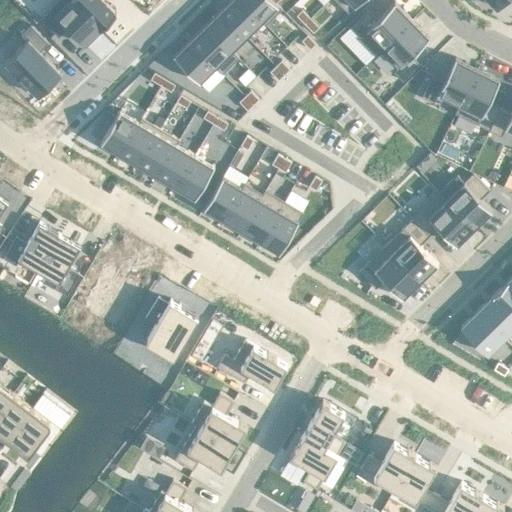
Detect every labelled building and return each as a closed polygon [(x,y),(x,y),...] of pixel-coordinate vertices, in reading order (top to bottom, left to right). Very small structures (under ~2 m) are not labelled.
[(47,2),(38,11),(56,29),(65,20),(82,37),(97,22),(98,22),(76,0),(47,0),(46,1),(47,2)] [(76,0),(98,22),(114,6),(108,0),(76,0)] [(246,0),(219,0),(218,2),(244,29),(260,13),(246,0)] [(246,0),(260,13),(263,17),(279,1),(277,0),(246,0)] [(364,3),(347,20),(356,29),(363,22),(381,40),(409,12),(398,0),(385,0),(373,12),(364,3)] [(218,2),(202,17),(229,44),(244,29),(218,2)] [(299,2),(294,8),(302,16),(308,11),(299,2)] [(308,11),(302,16),(310,25),(316,19),(308,11)] [(410,12),(377,43),(395,61),(391,64),(400,74),(417,57),(408,48),(427,30),(410,12)] [(24,33),(2,54),(36,88),(59,66),(37,44),(46,35),(28,17),(18,27),(24,33)] [(202,17),(187,32),(213,59),(220,66),(236,51),(229,44),(202,17)] [(305,27),(299,33),(307,41),(313,36),(305,27)] [(187,32),(171,47),(197,75),(213,59),(187,32)] [(430,68),(419,89),(431,95),(435,86),(456,97),(452,105),(453,106),(475,61),(453,50),(441,73),(430,68)] [(279,53),(273,58),(281,67),(287,61),(279,53)] [(273,58),(267,64),(275,72),(281,67),(273,58)] [(475,61),(453,106),(475,117),(486,122),(497,101),(486,95),(497,72),(475,61)] [(152,65),(148,71),(158,78),(162,71),(152,65)] [(162,71),(158,78),(168,84),(172,77),(162,71)] [(248,83),(242,88),(250,97),(256,91),(248,83)] [(178,87),(173,94),(184,100),(188,93),(178,87)] [(242,88),(236,94),(245,102),(250,97),(242,88)] [(497,101),(487,123),(498,128),(502,120),(511,124),(511,99),(509,107),(497,101)] [(117,102),(98,135),(117,146),(136,114),(117,102)] [(204,103),(200,110),(211,116),(215,109),(204,103)] [(215,109),(211,116),(221,122),(225,115),(215,109)] [(139,110),(117,146),(136,157),(158,121),(139,110)] [(158,121),(136,157),(154,168),(174,136),(176,132),(158,121)] [(244,127),(238,138),(245,142),(251,131),(244,127)] [(174,136),(154,168),(173,179),(192,147),(174,136)] [(235,143),(227,156),(233,160),(241,146),(235,143)] [(275,146),(269,156),(276,160),(282,150),(275,146)] [(192,147),(173,179),(186,187),(192,191),(212,158),(192,147)] [(282,150),(276,160),(283,164),(289,154),(282,150)] [(470,165),(443,192),(471,221),(489,203),(478,191),(487,182),(470,165)] [(220,168),(200,200),(219,212),(239,179),(220,168)] [(312,168),(306,178),(313,182),(319,172),(312,168)] [(239,179),(219,212),(238,223),(263,182),(262,182),(260,186),(241,175),(239,179)] [(263,182),(238,223),(257,234),(281,193),(263,182)] [(436,185),(410,211),(427,228),(436,219),(454,238),(471,221),(443,192),(436,185)] [(281,193),(257,234),(276,245),(301,204),(281,193)] [(410,211),(382,238),(417,273),(435,256),(417,237),(427,228),(410,211)] [(13,228),(0,250),(13,257),(16,251),(36,263),(57,226),(37,214),(24,235),(13,228)] [(57,226),(36,263),(55,274),(51,280),(64,287),(77,266),(66,259),(78,238),(57,226)] [(382,238),(355,264),(372,281),(382,272),(400,291),(417,273),(382,238)] [(82,267),(69,289),(115,316),(139,275),(105,254),(93,273),(82,267)] [(511,280),(505,274),(490,289),(511,311),(511,280)] [(166,295),(155,289),(142,311),(153,317),(143,333),(171,349),(195,308),(168,292),(166,295)] [(511,311),(490,289),(474,304),(501,331),(511,319),(511,311)] [(474,304),(458,319),(485,347),(501,331),(474,304)] [(209,311),(188,346),(199,353),(220,318),(209,311)] [(222,346),(214,358),(242,375),(248,364),(265,374),(272,379),(276,372),(276,371),(285,356),(242,331),(230,351),(222,346)] [(495,354),(491,362),(501,368),(505,361),(495,354)] [(0,398),(10,385),(0,376),(0,398)] [(201,393),(188,414),(231,439),(239,425),(240,425),(244,418),(237,414),(223,406),(231,393),(217,384),(209,398),(201,393)] [(5,432),(30,399),(10,385),(0,398),(0,427),(4,431),(5,431),(5,432)] [(357,388),(352,397),(359,402),(365,392),(357,388)] [(320,392),(300,426),(334,446),(342,433),(329,425),(341,405),(320,392)] [(45,411),(30,399),(5,432),(6,432),(25,447),(27,444),(28,443),(46,418),(47,417),(48,415),(47,413),(46,412),(45,411)] [(180,437),(172,451),(190,462),(198,448),(212,456),(211,457),(218,461),(223,454),(222,454),(231,439),(188,414),(192,417),(180,438),(180,437)] [(300,426),(287,447),(308,459),(300,472),(314,480),(334,446),(300,426)] [(360,443),(342,433),(335,446),(352,456),(360,443)] [(366,447),(358,460),(392,480),(412,446),(391,434),(379,454),(366,447)] [(157,436),(150,447),(156,451),(163,439),(157,436)] [(412,446),(392,480),(425,500),(433,487),(421,479),(433,459),(412,446)] [(21,460),(7,479),(14,484),(28,466),(27,465),(26,464),(21,460)] [(142,501),(141,501),(159,511),(192,511),(197,505),(190,501),(176,493),(184,480),(170,471),(162,485),(158,483),(146,503),(142,501)] [(434,487),(425,501),(438,508),(435,511),(463,511),(479,486),(458,474),(446,494),(434,487)] [(479,486),(463,511),(492,511),(496,506),(497,506),(501,499),(494,494),(494,495),(479,486)] [(299,492),(294,501),(302,506),(307,496),(299,492)] [(368,497),(361,508),(367,511),(371,511),(377,503),(368,497)] [(159,511),(141,501),(134,511),(159,511)]
